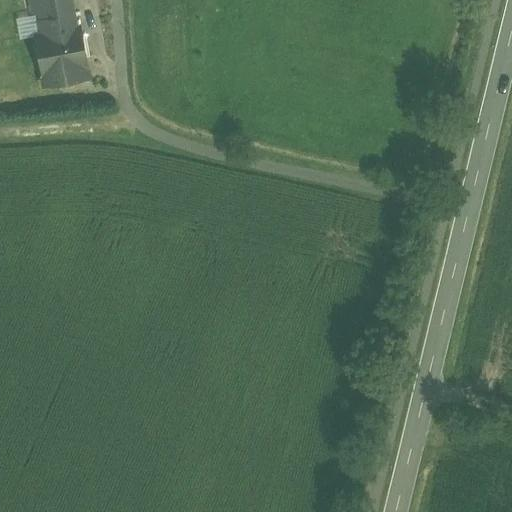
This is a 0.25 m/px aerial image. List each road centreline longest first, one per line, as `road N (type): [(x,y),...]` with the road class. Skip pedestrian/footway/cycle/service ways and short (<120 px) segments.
road 1 (tertiary): [(511,34),(396,511)]
road 2 (track): [(133,115),(26,121),(8,102),(1,27)]
